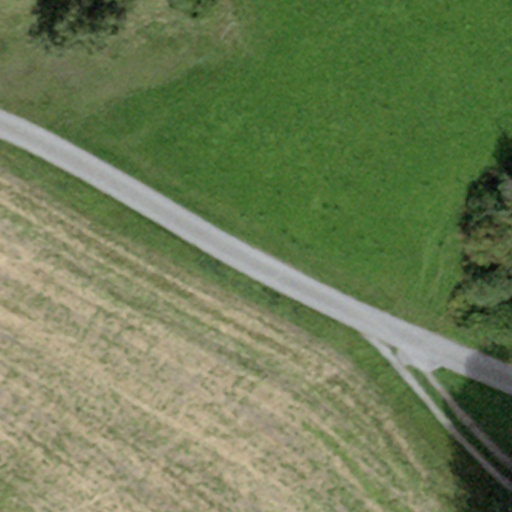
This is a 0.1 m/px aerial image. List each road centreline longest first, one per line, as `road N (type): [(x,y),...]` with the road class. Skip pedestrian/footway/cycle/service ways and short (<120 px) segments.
road 1 (track): [(0,121),(74,146),(345,322),(511,373)]
road 2 (track): [(345,322),(447,442),(511,495)]
